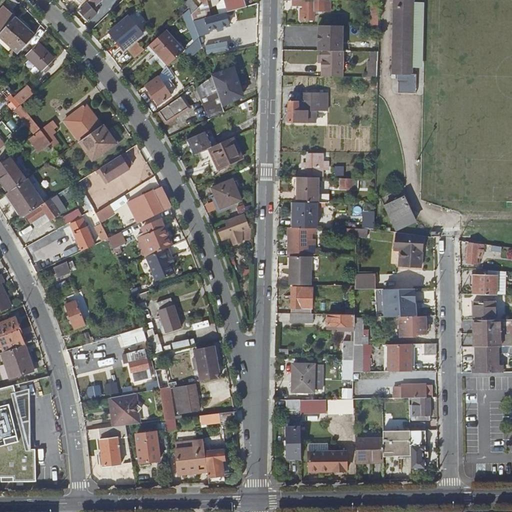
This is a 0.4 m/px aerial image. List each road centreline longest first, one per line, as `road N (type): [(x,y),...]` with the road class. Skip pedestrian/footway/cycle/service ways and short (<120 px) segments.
road 1 (residential): [(35,0),(127,105),(166,170),(259,402)]
road 2 (residential): [(269,0),(259,402)]
road 3 (residential): [(0,235),(63,380),(79,503)]
road 4 (residential): [(447,252),(449,496)]
road 5 (tertiary): [(256,500),(449,496)]
road 6 (tertiary): [(79,503),(256,500)]
